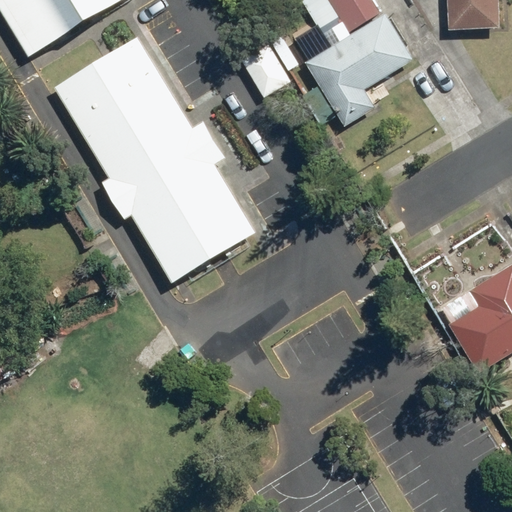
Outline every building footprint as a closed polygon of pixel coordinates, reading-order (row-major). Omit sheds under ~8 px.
[(128,0),(0,0),(0,2),(33,57),(128,0)] [(308,0),(331,38),(341,32),(343,36),(387,10),(381,0),(308,0)] [(507,0),(452,0),(453,27),(507,26),(507,0)] [(324,41),(307,51),(352,123),(383,104),(372,86),(422,55),(394,11),(330,51),(324,41)] [(257,230),(139,36),(54,87),(172,281),(257,230)] [(486,370),(511,353),(511,263),(505,268),(511,278),(499,286),(503,293),(456,322),(486,370)]
